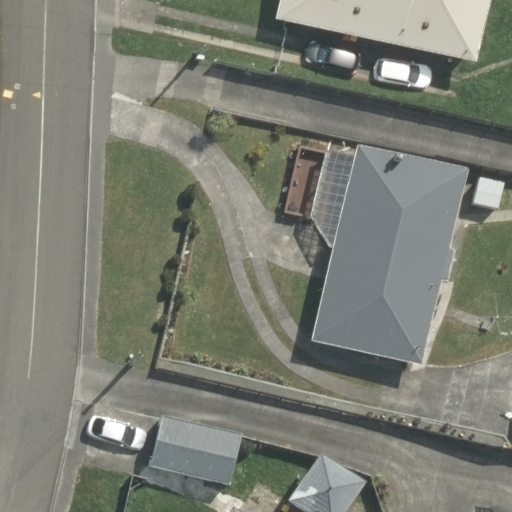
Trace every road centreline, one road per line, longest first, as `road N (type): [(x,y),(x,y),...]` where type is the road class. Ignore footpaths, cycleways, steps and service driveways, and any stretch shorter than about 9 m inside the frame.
road 1 (residential): [(47,0),(35,281),(6,511)]
road 2 (unknown): [(44,62),(511,155)]
